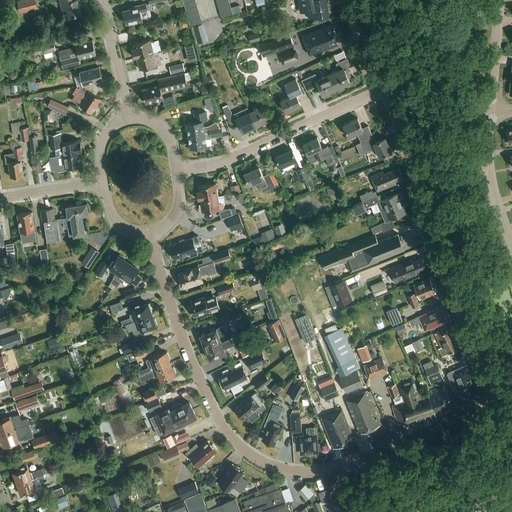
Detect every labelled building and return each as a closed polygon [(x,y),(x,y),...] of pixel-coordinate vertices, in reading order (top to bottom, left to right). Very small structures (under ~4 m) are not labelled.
[(36,0),(17,0),(21,13),(38,8),(36,0)] [(60,0),(63,11),(67,10),(69,18),(82,15),(77,0),(76,0),(73,1),(72,0),(60,0)] [(298,0),(301,12),(308,10),(310,18),(331,14),(328,0),(298,0)] [(231,7),(230,2),(218,5),(220,10),(231,7)] [(132,8),(127,9),(122,11),(126,23),(149,17),(146,3),(139,5),(131,6),(132,8)] [(197,4),(186,7),(188,13),(199,10),(197,4)] [(231,7),(220,10),(222,17),(233,13),(231,7)] [(199,10),(188,13),(189,19),(200,16),(199,10)] [(202,22),(200,16),(189,19),(191,25),(202,22)] [(204,23),(193,26),(198,43),(209,40),(204,23)] [(163,24),(155,26),(157,34),(165,32),(163,24)] [(333,25),(303,36),(310,56),(338,46),(337,42),(339,41),(333,25)] [(259,32),(249,34),(252,42),(261,40),(259,32)] [(294,44),(290,33),(259,45),(264,56),(294,44)] [(81,63),(80,57),(96,53),(92,39),(75,43),(76,46),(59,50),(63,68),(81,63)] [(134,58),(137,57),(136,57),(154,53),(150,39),(133,44),(134,48),(132,49),(134,58)] [(30,45),(32,55),(56,49),(54,40),(30,45)] [(285,62),(301,57),(298,49),(283,54),(285,62)] [(161,64),(159,57),(161,57),(159,51),(154,53),(136,57),(137,57),(140,69),(161,64)] [(338,88),(352,82),(349,77),(352,76),(348,68),(352,66),(348,58),(337,63),(340,69),(331,73),(338,88)] [(183,62),(170,66),(172,74),(185,70),(183,62)] [(81,75),(75,76),(78,86),(84,84),(84,85),(87,84),(85,87),(89,90),(96,94),(99,89),(97,81),(103,80),(100,66),(80,71),(81,75)] [(161,92),(178,87),(188,85),(185,73),(158,79),(160,84),(142,89),(146,102),(155,100),(157,101),(160,100),(161,99),(163,98),(161,92)] [(319,79),(317,73),(302,80),(308,91),(320,85),(324,94),(338,88),(331,73),(319,79)] [(302,105),(298,95),(303,93),(297,78),(286,83),(292,96),(282,100),(287,111),(302,105)] [(39,79),(28,81),(30,91),(38,89),(37,84),(40,83),(39,79)] [(258,82),(251,85),(260,103),(267,99),(258,82)] [(79,88),(75,93),(84,99),(80,104),(82,105),(80,106),(85,109),(86,108),(92,112),(101,98),(96,94),(89,90),(87,93),(79,88)] [(66,106),(51,99),(48,106),(63,113),(66,106)] [(197,100),(186,101),(187,111),(198,110),(197,100)] [(264,105),(250,111),(257,125),(270,119),(264,105)] [(223,108),(231,124),(236,121),(229,106),(223,108)] [(250,111),(248,107),(235,113),(237,117),(243,132),(257,125),(250,111)] [(53,108),(44,109),(45,122),(54,121),(53,108)] [(209,126),(204,126),(203,120),(207,120),(206,111),(195,112),(196,121),(187,122),(189,134),(222,130),(221,125),(219,125),(217,121),(209,126)] [(359,117),(344,124),(350,136),(358,132),(362,142),(373,137),(368,125),(363,127),(359,117)] [(52,126),(46,127),(47,134),(78,130),(77,126),(72,122),(63,123),(64,129),(53,130),(52,126)] [(20,128),(22,140),(29,139),(27,127),(20,128)] [(210,138),(210,136),(222,135),(222,130),(189,134),(190,147),(206,145),(206,139),(210,138)] [(63,142),(62,136),(61,132),(49,134),(51,148),(62,146),(63,155),(81,152),(82,151),(81,141),(79,141),(79,140),(63,142)] [(37,135),(29,137),(31,150),(39,149),(37,135)] [(373,137),(362,142),(357,144),(361,155),(377,147),(381,156),(392,151),(386,136),(375,141),(373,137)] [(328,161),(330,165),(336,163),(328,145),(323,147),(318,137),(304,143),(309,154),(307,155),(311,163),(326,157),(328,161)] [(13,153),(5,154),(6,163),(8,163),(10,177),(13,177),(14,178),(17,177),(18,176),(24,175),(22,160),(23,159),(21,147),(13,148),(13,153)] [(296,168),(300,166),(292,149),(276,156),(281,167),(293,162),(296,168)] [(83,165),(81,152),(63,155),(64,163),(55,165),(56,171),(66,169),(66,167),(83,165)] [(259,179),(265,192),(270,190),(271,193),(278,190),(275,184),(274,184),(269,173),(264,175),(259,165),(244,172),(250,184),(259,179)] [(301,168),(297,169),(297,170),(301,181),(311,177),(306,166),(301,168)] [(396,180),(404,177),(400,167),(386,173),(385,170),(372,176),(378,191),(397,183),(396,180)] [(199,199),(201,199),(201,198),(218,196),(216,183),(199,185),(200,190),(197,190),(199,199)] [(239,185),(231,186),(232,194),(241,192),(239,185)] [(335,186),(327,189),(330,196),(338,193),(335,186)] [(380,201),(378,196),(376,191),(373,192),(373,190),(360,195),(364,203),(352,208),(356,215),(367,210),(366,207),(371,205),(375,213),(381,210),(381,211),(402,202),(401,200),(404,199),(407,198),(403,190),(382,199),(382,200),(380,201)] [(225,208),(224,202),(226,202),(225,196),(218,197),(218,196),(201,198),(201,199),(203,211),(225,208)] [(409,204),(407,198),(404,199),(401,200),(402,202),(381,211),(386,222),(372,228),(375,234),(384,230),(385,232),(396,227),(393,219),(407,213),(404,206),(409,204)] [(83,214),(83,215),(89,214),(89,211),(90,210),(90,206),(88,205),(88,203),(67,206),(69,217),(71,216),(83,214)] [(54,208),(41,210),(42,221),(55,219),(54,208)] [(18,213),(21,232),(22,242),(37,240),(32,211),(18,213)] [(86,234),(83,215),(83,214),(71,216),(73,227),(69,227),(70,235),(75,234),(75,235),(86,234)] [(239,214),(228,218),(232,230),(243,226),(239,214)] [(281,224),(275,226),(278,235),(285,233),(281,224)] [(272,228),(263,232),(266,240),(276,237),(272,228)] [(400,235),(398,232),(378,240),(376,235),(342,248),(321,256),(325,268),(339,263),(340,264),(347,261),(351,272),(379,261),(378,258),(404,247),(403,244),(405,243),(405,240),(404,236),(401,234),(400,235)] [(251,236),(255,246),(261,244),(258,236),(257,234),(251,236)] [(179,242),(170,245),(174,258),(190,253),(191,256),(198,254),(197,252),(204,250),(202,245),(203,245),(201,239),(200,239),(198,235),(186,239),(185,240),(183,239),(180,240),(179,242)] [(288,236),(277,240),(280,247),(291,243),(291,242),(288,236)] [(10,252),(17,251),(16,242),(9,242),(10,252)] [(41,249),(42,262),(50,261),(48,248),(41,249)] [(230,256),(228,248),(213,254),(215,261),(230,256)] [(8,254),(10,265),(17,264),(15,253),(8,254)] [(94,259),(88,255),(82,263),(89,267),(94,259)] [(114,277),(114,278),(111,283),(114,284),(129,262),(125,259),(126,258),(120,255),(120,256),(119,256),(116,260),(115,260),(110,267),(117,272),(114,277)] [(413,258),(389,268),(396,283),(419,273),(418,272),(427,268),(422,257),(414,261),(413,258)] [(102,261),(95,271),(101,276),(109,265),(102,261)] [(179,273),(181,278),(180,279),(182,286),(184,286),(184,287),(203,281),(202,275),(209,273),(209,274),(217,272),(214,261),(198,266),(198,267),(179,273)] [(136,273),(139,268),(138,268),(139,267),(134,263),(133,265),(129,262),(114,284),(118,287),(124,277),(136,284),(141,277),(136,273)] [(260,282),(255,283),(257,289),(267,286),(262,271),(257,273),(260,282)] [(388,286),(385,276),(373,281),(378,293),(384,290),(383,288),(388,286)] [(421,298),(435,291),(429,278),(415,284),(421,298)] [(217,285),(220,294),(236,289),(232,279),(217,285)] [(344,279),(329,285),(338,305),(353,299),(344,279)] [(10,287),(0,289),(0,297),(4,296),(6,297),(8,296),(11,289),(10,287)] [(134,287),(124,291),(126,298),(137,294),(134,287)] [(413,306),(418,304),(414,293),(408,295),(413,306)] [(216,295),(214,295),(213,296),(206,298),(205,296),(198,299),(199,299),(189,302),(191,308),(191,310),(192,313),(193,314),(194,316),(210,310),(210,311),(220,308),(217,300),(216,295)] [(110,305),(113,312),(124,308),(122,301),(110,305)] [(134,307),(136,312),(130,315),(131,317),(121,321),(123,325),(126,324),(153,314),(151,310),(153,309),(150,303),(149,304),(149,303),(143,305),(143,304),(134,307)] [(419,316),(425,330),(445,322),(445,321),(450,318),(445,305),(419,316)] [(398,308),(389,312),(395,325),(404,321),(398,308)] [(275,309),(267,312),(270,319),(278,316),(275,309)] [(230,322),(242,318),(239,310),(227,314),(230,322)] [(153,314),(126,324),(129,332),(133,330),(134,333),(136,334),(143,331),(144,333),(152,330),(151,327),(156,325),(158,324),(156,318),(154,319),(153,314)] [(298,317),(303,329),(311,326),(306,314),(298,317)] [(287,336),(279,318),(267,324),(275,341),(287,336)] [(405,323),(396,327),(400,336),(404,335),(403,332),(407,330),(405,323)] [(435,332),(442,348),(439,349),(443,356),(458,349),(452,335),(454,334),(450,324),(435,332)] [(217,328),(215,329),(215,328),(210,330),(211,331),(201,335),(206,347),(224,339),(232,336),(229,331),(225,332),(223,326),(217,328)] [(342,327),(327,334),(341,365),(356,358),(342,327)] [(20,332),(1,338),(5,349),(24,342),(20,332)] [(61,335),(48,340),(51,350),(65,346),(61,335)] [(234,342),(232,336),(224,339),(206,347),(211,358),(220,355),(221,356),(225,354),(225,353),(229,351),(226,345),(234,342)] [(420,338),(412,342),(412,343),(415,349),(416,351),(423,348),(420,338)] [(126,352),(139,348),(137,340),(123,344),(126,352)] [(73,344),(69,345),(69,346),(72,353),(71,353),(74,360),(75,363),(82,360),(79,352),(76,353),(74,347),(81,345),(80,343),(83,342),(83,341),(73,344)] [(365,360),(375,356),(369,343),(359,347),(365,360)] [(405,346),(408,352),(415,349),(412,343),(405,346)] [(149,345),(134,350),(137,359),(152,353),(149,345)] [(248,348),(241,351),(244,357),(251,353),(248,348)] [(261,351),(244,359),(247,366),(264,358),(261,351)] [(145,370),(138,372),(140,376),(146,373),(171,363),(169,359),(170,358),(168,352),(167,352),(166,352),(161,354),(161,353),(152,356),(153,357),(147,359),(150,367),(145,370)] [(0,378),(8,376),(9,375),(7,370),(8,370),(3,356),(0,356),(0,378)] [(365,365),(370,377),(387,370),(383,358),(365,365)] [(433,359),(423,363),(432,383),(443,378),(437,364),(435,365),(433,359)] [(146,373),(140,376),(142,381),(154,376),(154,377),(159,375),(162,381),(171,377),(170,376),(176,374),(175,373),(176,373),(174,367),(173,367),(171,363),(146,373)] [(458,396),(462,394),(462,395),(477,388),(467,365),(448,373),(458,396)] [(234,394),(244,389),(242,385),(251,381),(243,366),(219,378),(225,390),(231,387),(234,394)] [(358,371),(341,378),(347,392),(364,384),(358,371)] [(266,374),(254,384),(259,390),(271,381),(266,374)] [(340,394),(332,374),(318,380),(326,400),(340,394)] [(8,376),(0,378),(0,392),(1,392),(2,396),(10,393),(9,390),(10,389),(12,388),(8,376)] [(434,410),(428,394),(428,393),(424,394),(423,395),(420,387),(416,389),(413,380),(399,385),(404,401),(393,405),(399,423),(416,417),(417,421),(426,418),(424,415),(430,412),(431,416),(436,414),(434,410)] [(115,386),(125,410),(135,406),(129,393),(124,395),(123,393),(128,391),(125,382),(115,386)] [(277,382),(273,387),(278,392),(282,388),(277,382)] [(298,383),(291,396),(299,400),(306,387),(298,383)] [(393,395),(399,393),(396,383),(389,386),(393,395)] [(15,399),(33,393),(31,386),(25,388),(25,387),(13,391),(15,399)] [(158,397),(154,387),(144,391),(145,392),(142,393),(146,401),(148,400),(148,401),(158,397)] [(428,394),(434,410),(440,408),(442,412),(453,408),(450,400),(449,400),(444,387),(430,392),(431,393),(428,394)] [(368,390),(347,399),(361,433),(382,424),(368,390)] [(266,407),(263,402),(255,393),(252,396),(252,395),(235,409),(236,410),(236,411),(236,412),(238,415),(239,414),(240,415),(243,419),(254,410),(257,414),(266,407)] [(36,394),(16,401),(19,411),(40,403),(36,394)] [(162,406),(159,397),(146,402),(150,411),(162,406)] [(190,402),(184,405),(181,403),(172,408),(172,411),(168,413),(167,410),(151,417),(155,427),(156,426),(156,427),(163,425),(194,409),(190,402)] [(275,444),(280,446),(283,440),(277,438),(284,424),(278,421),(284,408),(274,404),(263,430),(266,431),(263,439),(275,444)] [(197,417),(194,409),(163,425),(156,427),(159,434),(166,431),(166,432),(179,426),(180,426),(184,424),(184,423),(197,417)] [(346,438),(354,435),(343,409),(322,417),(335,447),(348,442),(346,438)] [(291,413),(292,432),(302,431),(301,412),(291,413)] [(0,431),(1,434),(15,429),(26,425),(30,424),(28,418),(23,420),(21,414),(11,417),(11,416),(2,419),(2,420),(0,421),(0,431)] [(28,429),(26,425),(15,429),(1,434),(2,438),(1,439),(3,445),(5,444),(5,445),(10,443),(11,444),(19,441),(28,438),(30,437),(28,429)] [(318,452),(318,450),(321,450),(321,443),(318,443),(317,434),(316,434),(315,427),(307,427),(307,435),(301,435),(302,453),(318,452)] [(44,435),(33,439),(36,448),(47,444),(44,436),(44,435)] [(212,445),(208,440),(200,447),(197,444),(187,453),(194,461),(194,460),(200,467),(206,462),(207,463),(212,459),(212,457),(211,456),(217,450),(216,450),(218,449),(213,444),(212,445)] [(160,451),(164,460),(181,453),(177,445),(160,451)] [(116,448),(109,451),(112,457),(118,454),(116,448)] [(20,454),(23,462),(36,457),(34,449),(20,454)] [(234,463),(219,483),(225,487),(226,486),(231,490),(234,485),(241,489),(241,490),(241,491),(248,481),(241,476),(244,471),(234,463)] [(41,468),(30,472),(28,466),(19,469),(19,470),(14,472),(13,473),(15,479),(16,478),(18,483),(32,478),(38,476),(43,474),(53,471),(53,470),(54,470),(52,466),(45,469),(46,473),(43,474),(41,468)] [(208,477),(213,482),(221,474),(216,469),(208,477)] [(32,478),(18,483),(20,488),(18,488),(21,494),(22,494),(28,492),(30,499),(39,496),(36,490),(42,488),(39,480),(45,478),(43,474),(38,476),(32,478)] [(254,492),(256,496),(244,500),(246,506),(243,507),(245,511),(266,511),(276,509),(291,503),(290,501),(286,502),(281,487),(279,481),(254,492)] [(184,486),(178,488),(183,498),(188,496),(184,486)] [(51,498),(65,493),(62,487),(57,489),(57,490),(55,491),(54,490),(49,492),(51,498)] [(201,492),(185,499),(190,511),(206,505),(201,492)] [(59,496),(62,506),(71,503),(69,494),(59,496)] [(353,511),(348,495),(328,502),(331,511),(353,511)] [(241,511),(236,498),(210,509),(211,511),(241,511)] [(322,511),(325,511),(322,502),(313,504),(315,511),(322,511)] [(183,503),(170,508),(171,511),(181,511),(186,510),(183,503)] [(291,503),(276,509),(277,511),(293,511),(294,511),(291,503)]
